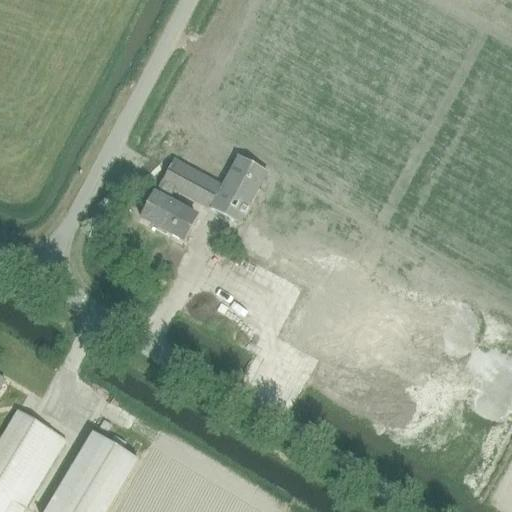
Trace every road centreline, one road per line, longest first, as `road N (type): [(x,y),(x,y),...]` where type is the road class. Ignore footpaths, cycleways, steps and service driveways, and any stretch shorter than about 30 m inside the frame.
road 1 (tertiary): [(409,511),(36,283)]
road 2 (unclassified): [(36,283),(193,0)]
